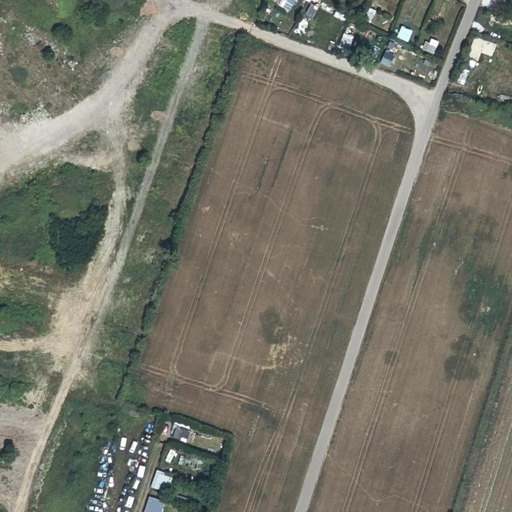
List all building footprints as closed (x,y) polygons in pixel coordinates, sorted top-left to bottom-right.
[(33,0),(56,15),(66,0),(33,0)] [(404,41),(413,45),(416,37),(407,33),(404,41)] [(200,60),(213,65),(218,52),(211,49),(214,40),(208,38),(200,60)] [(426,42),(422,51),(434,55),(438,44),(431,41),(430,44),(426,42)] [(189,79),(184,96),(206,104),(211,87),(189,79)] [(150,194),(147,205),(154,208),(153,211),(161,213),(165,199),(150,194)] [(133,242),(125,266),(139,271),(148,247),(143,244),(146,236),(138,233),(135,241),(133,242)] [(114,299),(109,317),(120,320),(127,303),(114,299)] [(93,355),(107,360),(113,341),(100,337),(93,355)] [(45,350),(40,370),(59,375),(64,354),(45,350)] [(78,366),(70,388),(82,393),(90,370),(78,366)] [(191,430),(177,425),(173,439),(187,443),(191,430)] [(181,459),(167,454),(164,464),(178,469),(181,459)] [(157,474),(151,489),(168,494),(173,479),(157,474)] [(149,497),(144,511),(156,511),(160,501),(149,497)]
